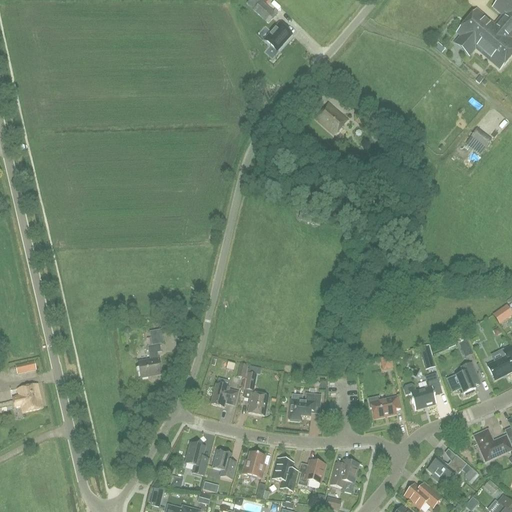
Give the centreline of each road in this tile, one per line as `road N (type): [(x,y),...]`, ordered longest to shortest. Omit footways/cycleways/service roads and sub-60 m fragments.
road 1 (unclassified): [(206,322),(254,145),(375,0)]
road 2 (residential): [(175,415),(245,436),(368,441),(399,455)]
road 3 (unclassified): [(51,346),(0,126)]
road 4 (residential): [(86,498),(51,346)]
road 5 (residential): [(399,455),(426,431),(511,397)]
